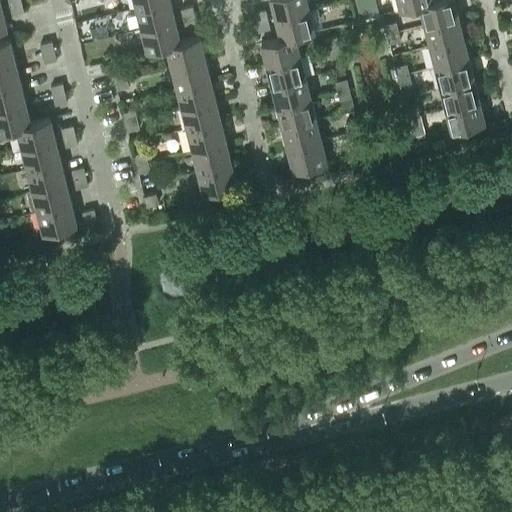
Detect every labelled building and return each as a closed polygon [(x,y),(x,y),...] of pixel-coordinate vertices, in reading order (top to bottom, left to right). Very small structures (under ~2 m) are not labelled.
[(21,0),(9,3),(12,13),(23,10),(21,0)] [(170,0),(159,0),(136,6),(141,27),(175,19),(170,0)] [(307,0),(271,0),(275,16),(309,8),(307,0)] [(397,0),(400,8),(419,3),(419,2),(425,0),(397,0)] [(454,0),(425,0),(419,2),(419,3),(424,22),(458,14),(454,0)] [(180,7),(183,17),(194,14),(192,5),(180,7)] [(275,16),(280,36),(295,33),(295,34),(315,29),(309,8),(275,16)] [(265,9),(254,12),(256,21),(267,18),(265,9)] [(194,14),(183,17),(185,26),(197,23),(194,14)] [(458,14),(424,22),(429,43),(463,35),(458,14)] [(267,18),(256,21),(258,30),(270,27),(267,18)] [(175,19),(141,27),(147,49),(166,44),(166,43),(180,39),(175,19)] [(395,20),(384,23),(386,33),(398,30),(395,20)] [(398,30),(386,33),(388,42),(400,39),(398,30)] [(280,36),(261,41),(266,62),(300,54),(295,34),(295,33),(280,36)] [(199,34),(180,39),(166,43),(166,44),(171,64),(205,55),(199,34)] [(336,35),(324,38),(327,48),(338,45),(336,35)] [(463,35),(429,43),(435,64),(469,56),(463,35)] [(0,39),(0,62),(15,58),(10,37),(0,39)] [(40,43),(42,52),(54,49),(52,40),(40,43)] [(338,45),(327,48),(329,57),(341,54),(338,45)] [(54,49),(42,52),(45,62),(56,59),(54,49)] [(300,54),(266,62),(271,83),(305,75),(300,54)] [(205,55),(171,64),(176,85),(210,76),(205,55)] [(469,56),(435,64),(440,85),(474,77),(469,56)] [(15,58),(0,62),(0,84),(20,79),(15,58)] [(406,62),(394,65),(397,74),(408,71),(406,62)] [(112,69),(115,79),(126,76),(124,66),(112,69)] [(408,71),(397,74),(399,84),(411,81),(408,71)] [(305,75),(271,83),(277,104),(311,95),(305,75)] [(126,76),(115,79),(117,88),(129,85),(126,76)] [(210,76),(176,85),(182,106),(215,97),(210,76)] [(335,80),(337,89),(349,87),(346,77),(335,80)] [(474,77),(440,85),(445,106),(479,98),(474,77)] [(20,79),(0,84),(0,106),(25,100),(20,79)] [(50,85),(53,94),(64,91),(62,82),(50,85)] [(349,87),(337,89),(339,99),(351,96),(349,87)] [(64,91),(53,94),(55,103),(67,101),(64,91)] [(311,95),(277,104),(282,125),(316,116),(311,95)] [(215,97),(182,106),(187,127),(221,118),(215,97)] [(479,98),(445,106),(451,129),(485,120),(479,98)] [(25,100),(0,106),(0,130),(17,127),(16,125),(31,121),(25,100)] [(416,104),(405,107),(407,116),(419,113),(416,104)] [(134,108),(123,111),(125,120),(137,118),(134,108)] [(419,113),(407,116),(410,126),(421,123),(419,113)] [(50,116),(31,121),(16,125),(17,127),(22,146),(56,138),(50,116)] [(316,116),(282,125),(287,146),(321,137),(316,116)] [(137,118),(125,120),(127,130),(139,127),(137,118)] [(221,118),(187,127),(192,148),(226,139),(221,118)] [(357,119),(345,122),(348,131),(359,128),(357,119)] [(61,127),(63,136),(75,133),(73,124),(61,127)] [(359,128),(348,131),(350,141),(362,138),(359,128)] [(75,133),(63,136),(66,145),(77,143),(75,133)] [(321,137),(287,146),(293,169),(327,160),(321,137)] [(56,138),(22,146),(27,167),(61,158),(56,138)] [(226,139),(192,148),(197,168),(231,160),(226,139)] [(145,150),(133,153),(136,162),(147,159),(145,150)] [(61,158),(27,167),(32,188),(66,180),(61,158)] [(147,159),(136,162),(138,172),(150,169),(147,159)] [(231,160),(197,168),(203,191),(237,183),(231,160)] [(71,169),(74,178),(85,175),(83,166),(71,169)] [(85,175),(74,178),(76,187),(88,184),(85,175)] [(66,180),(32,188),(37,209),(71,200),(66,180)] [(155,192),(144,195),(146,205),(158,202),(155,192)] [(71,200),(37,209),(43,231),(77,223),(71,200)] [(96,218),(94,208),(82,210),(85,221),(96,218)]
